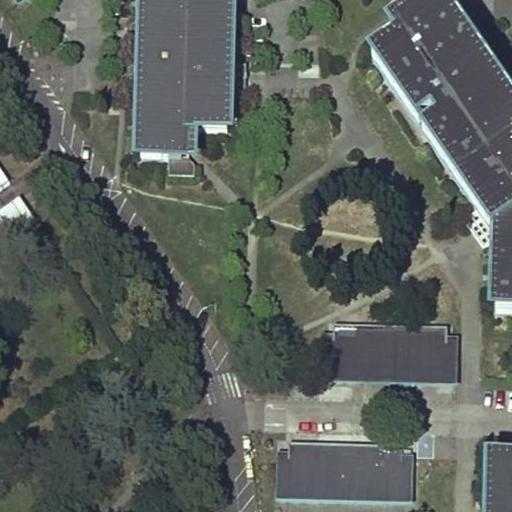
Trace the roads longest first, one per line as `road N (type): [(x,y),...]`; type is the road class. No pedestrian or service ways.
road 1 (residential): [(227,416),(202,339),(0,32)]
road 2 (residential): [(511,420),(227,416)]
